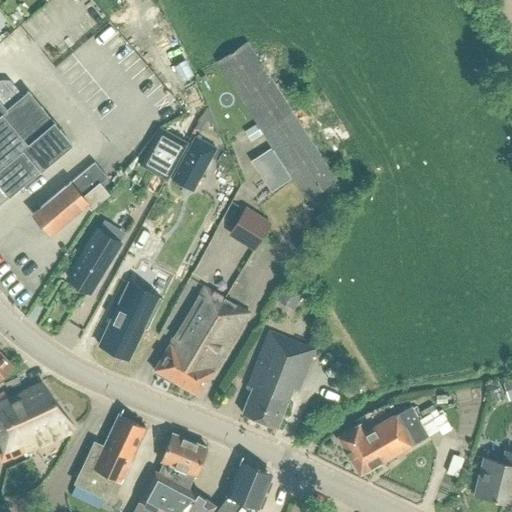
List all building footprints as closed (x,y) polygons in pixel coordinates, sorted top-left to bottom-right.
[(120,38),(139,23),(127,8),(112,20),(104,9),(100,12),(120,38)] [(52,10),(32,22),(42,38),(62,26),(52,10)] [(184,28),(173,33),(189,68),(201,63),(184,28)] [(217,61),(306,199),(336,179),(247,41),(217,61)] [(134,106),(151,93),(125,59),(108,71),(134,106)] [(0,185),(9,196),(72,143),(27,90),(16,100),(2,83),(0,84),(0,185)] [(346,121),(355,116),(343,89),(334,93),(346,121)] [(186,143),(159,128),(139,164),(166,179),(186,143)] [(208,162),(216,148),(195,136),(171,178),(192,190),(202,172),(208,162)] [(117,150),(101,162),(111,176),(127,164),(117,150)] [(69,182),(32,213),(50,234),(87,203),(90,207),(107,193),(98,183),(106,176),(94,162),(70,182),(69,182)] [(152,188),(135,219),(150,227),(167,196),(152,188)] [(246,206),(228,234),(254,250),(272,222),(246,206)] [(97,228),(68,275),(91,289),(120,243),(97,228)] [(257,273),(273,274),(273,259),(257,258),(257,273)] [(166,294),(128,277),(95,348),(134,364),(166,294)] [(287,282),(277,298),(293,309),(303,292),(287,282)] [(154,367),(174,380),(195,346),(224,297),(204,284),(154,367)] [(174,380),(199,395),(249,312),(224,297),(195,346),(174,380)] [(242,412),(257,418),(268,391),(269,391),(290,337),(269,329),(247,383),(253,385),(242,412)] [(278,426),(293,389),(293,388),(298,390),(315,348),(290,337),(269,391),(268,391),(257,418),(278,426)] [(0,376),(12,365),(0,351),(0,376)] [(511,378),(502,382),(506,392),(508,399),(511,398),(511,378)] [(5,391),(0,393),(0,454),(2,459),(75,427),(41,382),(8,397),(5,391)] [(342,393),(347,398),(352,394),(348,389),(342,393)] [(359,474),(428,434),(438,428),(429,412),(418,418),(411,404),(363,432),(358,423),(337,435),(359,474)] [(105,495),(114,476),(120,479),(145,425),(119,412),(104,445),(95,440),(76,481),(77,481),(71,495),(99,508),(105,495)] [(209,511),(215,504),(196,490),(188,487),(194,472),(196,473),(207,445),(174,431),(162,459),(164,460),(159,471),(155,469),(131,511),(209,511)] [(468,448),(463,464),(474,467),(478,451),(468,448)] [(508,489),(511,489),(511,450),(506,449),(502,461),(484,456),(474,493),(505,501),(508,489)] [(254,511),(257,506),(272,472),(241,459),(226,493),(228,493),(213,511),(254,511)]
